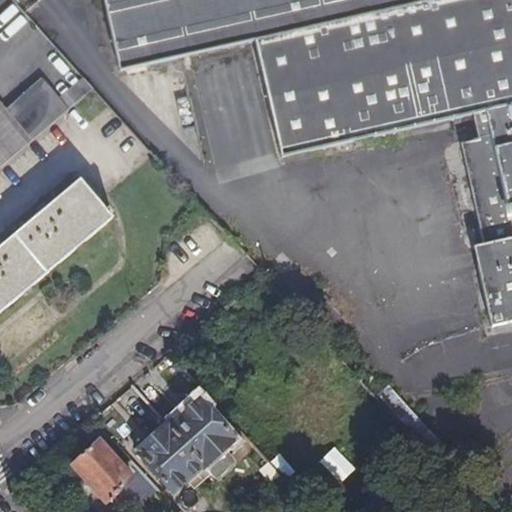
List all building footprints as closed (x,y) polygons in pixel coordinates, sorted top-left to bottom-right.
[(511,0),(105,0),(121,73),(255,47),(281,162),(484,115),(511,236),(511,0)] [(91,89),(82,79),(58,99),(67,109),(91,89)] [(0,164),(67,109),(58,99),(42,80),(4,112),(0,107),(0,164)] [(83,174),(0,242),(0,312),(118,215),(83,174)] [(188,479),(196,488),(212,475),(167,425),(136,452),(172,493),(188,479)] [(133,477),(98,441),(72,464),(107,500),(133,477)] [(123,494),(135,507),(155,488),(143,474),(123,494)] [(281,477),(259,496),(274,511),(295,492),(281,477)]
